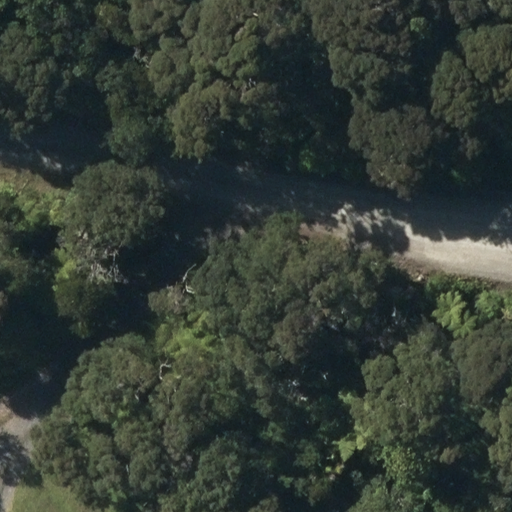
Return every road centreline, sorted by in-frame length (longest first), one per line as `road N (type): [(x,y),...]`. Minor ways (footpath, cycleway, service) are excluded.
road 1 (unclassified): [(511,223),(426,225),(153,188)]
road 2 (unclassified): [(0,152),(153,188)]
